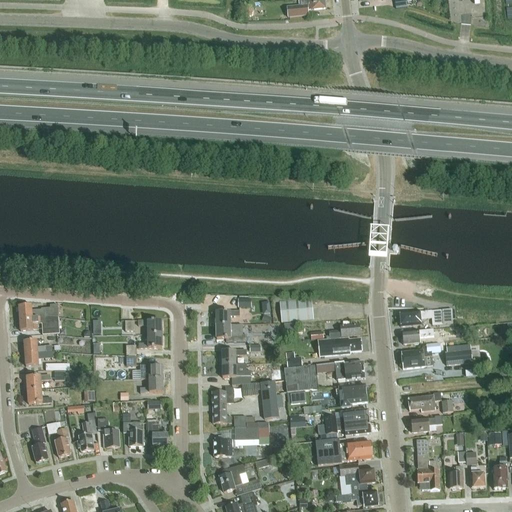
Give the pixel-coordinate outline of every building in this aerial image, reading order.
[(300,1),(301,7),(288,8),(289,19),(309,17),(308,12),(326,10),(324,0),(311,0),(307,1),(300,1)] [(251,308),(251,300),(239,300),(239,308),(251,308)] [(314,322),(312,300),(280,303),(282,325),(314,322)] [(271,314),(269,303),(262,304),(263,315),(271,314)] [(20,322),(59,319),(58,306),(50,307),(50,309),(42,310),(42,311),(32,312),(32,307),(19,308),(20,322)] [(400,322),(400,323),(400,326),(401,327),(401,329),(421,327),(421,321),(432,320),(432,327),(444,326),(453,325),(452,311),(442,311),(438,312),(434,312),(400,315),(400,322)] [(216,314),(216,327),(231,327),(231,318),(240,317),(239,312),(226,313),(216,314)] [(270,325),(272,319),(265,316),(262,322),(270,325)] [(60,335),(59,319),(20,322),(21,333),(38,332),(38,325),(42,325),(43,337),(60,335)] [(135,333),(135,322),(125,323),(126,333),(135,333)] [(148,327),(148,336),(162,336),(162,323),(152,323),(152,322),(139,322),(139,327),(148,327)] [(330,340),(360,337),(360,326),(341,328),(341,332),(329,333),(330,340)] [(231,336),(231,327),(216,327),(217,340),(227,340),(227,341),(240,341),(240,336),(231,336)] [(402,334),(402,336),(403,340),(402,342),(402,344),(403,345),(403,346),(414,345),(415,346),(419,346),(419,345),(421,345),(420,339),(434,338),(433,331),(402,334)] [(311,334),(312,341),(324,341),(323,333),(311,334)] [(162,336),(148,336),(149,345),(139,345),(139,350),(152,350),(162,349),(162,336)] [(349,342),(349,340),(319,343),(320,359),(351,356),(351,354),(363,353),(362,341),(349,342)] [(24,343),(25,356),(53,353),(53,347),(38,348),(37,342),(24,343)] [(127,347),(127,357),(137,357),(137,347),(127,347)] [(222,366),(236,366),(236,357),(246,357),(246,352),(233,352),(233,353),(222,353),(222,366)] [(425,369),(423,352),(402,355),(404,371),(425,369)] [(471,352),(445,355),(446,368),(473,365),(471,352)] [(53,360),(53,353),(25,356),(26,368),(39,367),(39,361),(53,360)] [(286,354),(287,362),(288,370),(303,368),(302,360),(295,361),(294,353),(286,354)] [(137,368),(137,358),(127,358),(127,368),(137,368)] [(365,380),(363,365),(363,364),(344,366),(344,364),(336,365),(338,383),(365,380)] [(247,366),(236,366),(222,366),(223,380),(232,380),(232,387),(251,385),(251,372),(247,372),(247,366)] [(149,372),(149,381),(163,381),(163,368),(152,368),(152,367),(140,367),(141,372),(149,372)] [(317,367),(285,371),(287,394),(319,391),(317,367)] [(55,373),(55,383),(65,383),(65,373),(55,373)] [(28,392),(42,392),(41,383),(50,382),(50,377),(37,378),(27,379),(28,392)] [(92,377),(80,378),(81,385),(92,385),(92,377)] [(163,394),(163,381),(149,381),(149,390),(141,390),(141,395),(153,395),(163,394)] [(259,397),(258,392),(261,391),(264,421),(279,420),(275,383),(257,385),(242,387),(243,399),(259,397)] [(368,404),(367,403),(366,387),(339,390),(341,410),(350,409),(350,406),(368,404)] [(213,405),(213,406),(213,414),(227,413),(226,406),(233,406),(233,389),(226,389),(226,394),(213,394),(213,396),(212,400),(212,402),(213,404),(213,405)] [(42,392),(28,392),(29,406),(39,405),(39,406),(52,405),(52,400),(42,400),(42,392)] [(84,393),(85,403),(96,403),(95,392),(84,393)] [(511,392),(501,394),(501,405),(511,403),(511,392)] [(306,393),(290,395),(291,406),(307,404),(306,393)] [(433,396),(433,398),(409,401),(410,413),(421,411),(421,413),(435,412),(434,403),(441,403),(440,395),(433,396)] [(452,402),(442,403),(443,415),(453,414),(452,402)] [(161,403),(148,403),(148,412),(161,412),(161,403)] [(325,420),(325,427),(369,423),(368,412),(343,414),(344,420),(336,420),(336,419),(325,420)] [(213,414),(213,419),(214,426),(232,426),(232,418),(227,418),(227,413),(213,414)] [(87,415),(88,422),(89,424),(82,425),(84,437),(79,438),(80,443),(77,443),(79,450),(81,449),(82,454),(95,452),(92,436),(97,435),(94,414),(87,415)] [(306,427),(306,416),(291,416),(292,427),(306,427)] [(412,435),(436,432),(436,427),(442,426),(441,418),(435,418),(435,420),(428,421),(411,423),(412,435)] [(98,432),(105,432),(105,429),(109,429),(108,421),(98,421),(98,432)] [(153,436),(153,447),(168,447),(168,436),(158,436),(158,428),(159,428),(159,422),(148,422),(148,433),(153,433),(153,436)] [(369,423),(325,427),(326,436),(315,438),(316,443),(339,441),(338,435),(338,433),(345,433),(346,438),(371,435),(369,423)] [(59,442),(55,443),(59,459),(71,456),(68,440),(69,440),(67,430),(58,432),(57,424),(47,427),(49,437),(58,435),(59,442)] [(123,435),(129,435),(129,449),(144,449),(144,432),(142,432),(142,425),(123,425),(123,435)] [(36,448),(32,449),(36,465),(49,462),(45,446),(46,446),(42,429),(32,432),(36,448)] [(235,431),(235,442),(260,442),(260,430),(235,431)] [(119,432),(104,433),(105,450),(120,450),(119,432)] [(489,447),(501,446),(501,434),(488,435),(489,447)] [(339,441),(316,443),(318,468),(342,465),(342,464),(341,455),(371,452),(371,451),(372,449),(372,446),(370,444),(370,443),(340,446),(339,441)] [(234,459),(234,450),(234,442),(214,443),(214,459),(234,459)] [(428,442),(417,442),(417,449),(418,472),(417,472),(418,485),(420,485),(420,490),(423,492),(430,492),(430,493),(431,493),(440,492),(439,472),(437,472),(437,463),(429,463),(428,442)] [(257,446),(244,447),(244,458),(257,457),(257,446)] [(371,453),(371,452),(341,455),(342,464),(372,461),(372,459),(373,458),(373,455),(371,453)] [(466,464),(466,453),(458,454),(458,465),(466,464)] [(466,453),(466,464),(467,468),(477,467),(476,454),(466,455),(466,453)] [(258,470),(270,466),(268,460),(256,464),(258,470)] [(492,472),(492,475),(493,476),(494,491),(502,490),(508,489),(507,464),(500,464),(500,469),(493,470),(492,472)] [(234,489),(241,487),(238,476),(246,474),(244,466),(222,473),(224,478),(219,479),(224,495),(227,494),(232,493),(232,492),(235,491),(234,489)] [(352,487),(353,495),(360,494),(360,493),(367,492),(367,485),(375,484),(375,483),(376,482),(376,479),(375,478),(375,477),(375,475),(375,473),(374,472),(374,471),(359,472),(358,466),(338,468),(338,469),(334,469),(335,475),(340,475),(341,478),(346,478),(347,487),(352,487)] [(449,472),(450,491),(451,491),(452,492),(456,492),(456,491),(464,490),(463,468),(456,468),(456,472),(449,472)] [(471,469),(472,490),(479,490),(481,491),(483,491),(485,489),(486,489),(485,475),(480,475),(479,469),(471,469)] [(246,487),(248,495),(261,491),(259,484),(246,487)] [(353,496),(342,497),(336,498),(337,504),(342,503),(342,505),(357,503),(358,508),(364,507),(364,509),(378,507),(378,505),(379,504),(379,501),(377,500),(377,493),(363,495),(360,495),(360,494),(353,495),(353,496)] [(255,511),(254,508),(258,507),(254,494),(241,498),(242,504),(238,505),(237,505),(226,508),(226,511),(255,511)] [(63,511),(76,511),(73,502),(61,506),(63,511)] [(102,511),(121,511),(122,511),(117,511),(110,511),(108,503),(101,504),(102,511)]
